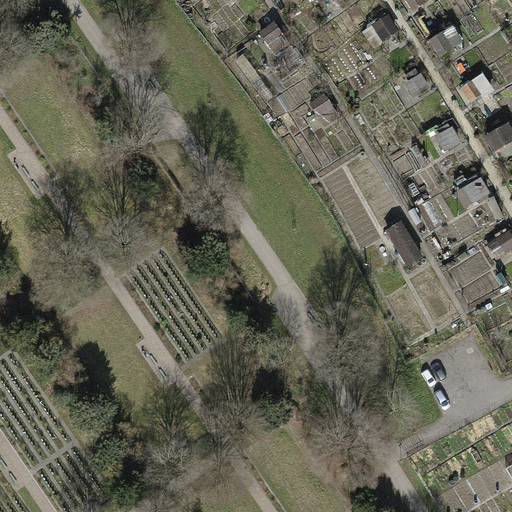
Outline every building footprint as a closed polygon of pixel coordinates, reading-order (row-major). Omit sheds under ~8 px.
[(405,0),(405,1),(414,13),(431,0),(405,0)] [(388,17),(374,27),(385,43),(399,32),(388,17)] [(275,23),(259,35),(270,49),(286,37),(275,23)] [(421,77),(407,87),(416,100),(430,90),(421,77)] [(486,77),(465,87),(473,104),(494,93),(486,77)] [(325,95),(309,107),(320,121),(336,108),(325,95)] [(498,154),(511,149),(511,127),(492,135),(498,154)] [(452,130),(438,140),(448,153),(462,143),(452,130)] [(479,179),(465,189),(474,202),(488,192),(479,179)] [(401,223),(387,231),(408,266),(421,258),(401,223)] [(511,234),(509,230),(495,240),(504,253),(511,247),(511,234)]
